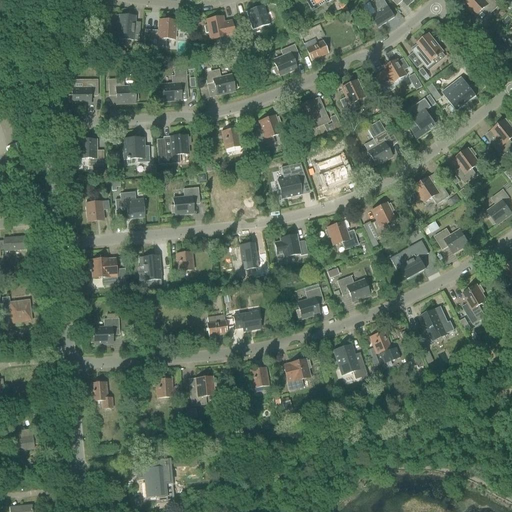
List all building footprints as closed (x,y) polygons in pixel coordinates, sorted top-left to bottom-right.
[(382,0),(374,0),(369,3),(376,14),(371,18),(378,28),(394,18),(382,0)] [(482,0),(466,0),(463,3),(464,5),(462,7),(467,12),(469,10),(476,17),(482,11),(488,16),(498,7),(491,0),(482,0)] [(263,7),(245,13),(252,31),(269,25),(263,7)] [(502,10),(498,14),(502,18),(506,14),(502,10)] [(119,16),(117,40),(139,42),(140,24),(134,24),(135,17),(119,16)] [(511,21),(508,17),(502,23),(507,28),(511,22),(511,21)] [(231,22),(223,24),(222,18),(206,21),(207,26),(203,27),(205,34),(209,33),(210,41),(221,38),(223,46),(235,44),(231,22)] [(145,31),(143,58),(149,58),(150,58),(151,47),(158,47),(164,48),(165,40),(174,40),(174,31),(177,32),(178,24),(175,24),(175,22),(166,22),(159,21),(159,23),(158,32),(151,32),(145,31)] [(411,51),(426,70),(434,64),(432,61),(435,59),(436,60),(438,58),(437,58),(443,53),(438,47),(438,46),(434,41),(433,41),(428,35),(417,44),(418,46),(411,51)] [(259,41),(247,45),(249,51),(262,47),(259,41)] [(305,49),(306,52),(310,61),(327,54),(321,42),(305,49)] [(296,70),(293,63),(299,60),(293,46),(280,52),(283,58),(272,62),(275,68),(272,70),(275,76),(278,75),(279,77),(296,70)] [(158,59),(158,47),(151,47),(150,58),(158,59)] [(376,75),(369,79),(374,88),(381,84),(383,86),(392,81),(392,83),(406,75),(403,72),(409,69),(406,63),(401,67),(397,60),(383,67),(385,70),(376,75)] [(422,69),(418,72),(426,82),(430,79),(422,69)] [(218,96),(234,92),(233,91),(236,90),(235,83),(232,84),(230,77),(220,79),(218,71),(204,74),(207,89),(214,88),(215,90),(216,96),(218,96)] [(161,94),(158,94),(159,101),(162,101),(162,103),(180,101),(180,92),(187,92),(185,77),(185,72),(174,73),(174,78),(171,78),(172,86),(161,87),(161,94)] [(88,106),(90,106),(90,99),(90,97),(97,97),(96,81),(82,82),(82,89),(71,90),(71,97),(68,97),(68,104),(71,104),(71,106),(88,106)] [(116,105),(118,105),(134,104),(134,102),(137,102),(137,95),(134,95),(134,88),(123,89),(122,81),(108,81),(109,96),(116,96),(116,105)] [(341,89),(342,91),(346,99),(339,102),(346,115),(359,109),(355,102),(364,98),(360,90),(362,89),(359,82),(357,84),(356,82),(341,89)] [(456,112),(476,97),(464,83),(452,92),(449,88),(448,87),(441,93),(456,112)] [(432,85),(427,89),(433,99),(439,95),(432,85)] [(214,88),(207,89),(209,98),(216,96),(214,88)] [(424,99),(406,112),(412,121),(413,120),(417,127),(411,132),(414,137),(413,137),(416,141),(437,127),(436,127),(431,120),(426,112),(431,108),(424,99)] [(312,102),(305,105),(297,108),(297,110),(295,111),(298,118),(300,117),(304,125),(312,122),(315,129),(328,123),(322,109),(316,112),(312,104),(312,102)] [(259,123),(259,125),(262,133),(256,135),(260,150),(274,145),(271,138),(280,135),(277,126),(280,125),(277,118),(275,119),(274,117),(259,123)] [(330,119),(335,131),(340,129),(334,117),(330,119)] [(499,140),(493,144),(503,156),(511,148),(511,145),(509,141),(511,138),(511,130),(510,128),(511,126),(511,125),(508,121),(506,123),(504,121),(497,127),(492,131),(493,133),(499,140)] [(391,158),(388,152),(387,150),(393,147),(392,146),(397,143),(389,131),(385,134),(379,122),(366,130),(377,148),(368,153),(371,159),(364,163),(368,169),(374,165),(375,167),(391,158)] [(221,132),(223,142),(224,150),(240,147),(236,129),(221,132)] [(163,141),(156,141),(158,166),(165,165),(179,164),(179,156),(188,155),(187,146),(190,146),(189,139),(186,139),(186,137),(177,138),(174,138),(170,138),(163,139),(163,141)] [(144,147),(143,139),(122,140),(123,160),(136,160),(136,164),(149,164),(148,147),(144,147)] [(95,141),(88,141),(79,141),(79,143),(76,143),(76,151),(79,151),(79,160),(88,160),(88,168),(102,168),(102,152),(95,152),(95,143),(95,141)] [(460,156),(455,160),(456,161),(461,169),(455,173),(464,185),(476,176),(471,170),(478,165),(473,158),(475,156),(471,150),(469,152),(468,150),(460,156)] [(337,155),(314,163),(322,188),(345,180),(345,177),(352,175),(348,162),(340,164),(337,155)] [(207,158),(203,159),(205,172),(205,173),(206,173),(211,172),(215,172),(215,171),(215,170),(215,166),(211,167),(210,165),(207,158)] [(502,160),(498,164),(502,169),(507,165),(502,160)] [(291,178),(276,182),(278,191),(281,191),(283,200),(301,196),(298,185),(305,183),(306,185),(307,185),(300,164),(287,167),(287,168),(289,167),(291,178)] [(434,188),(429,181),(428,179),(415,188),(416,190),(413,191),(417,197),(420,196),(425,203),(432,198),(437,205),(448,197),(440,184),(434,188)] [(119,183),(110,184),(111,192),(116,192),(116,189),(120,188),(119,183)] [(464,189),(459,193),(464,199),(466,198),(469,196),(464,189)] [(192,214),(192,207),(192,205),(199,205),(197,190),(183,191),(184,199),(173,200),(173,207),(170,207),(171,214),(174,214),(174,216),(192,214)] [(511,215),(507,209),(506,208),(511,204),(502,191),(491,200),(496,206),(487,213),(491,218),(489,220),(493,226),(495,224),(497,226),(510,216),(511,215)] [(115,201),(115,211),(120,210),(121,212),(126,211),(127,218),(134,217),(134,220),(143,219),(143,217),(143,212),(146,211),(146,209),(145,200),(135,201),(135,199),(134,193),(120,195),(119,195),(119,198),(120,200),(115,201)] [(108,210),(107,203),(93,204),(93,206),(85,207),(87,223),(103,221),(102,211),(108,210)] [(370,225),(363,228),(372,249),(377,246),(374,239),(376,238),(389,232),(385,225),(394,221),(390,213),(392,212),(389,205),(387,206),(386,205),(377,209),(371,212),(372,214),(376,222),(370,225)] [(435,223),(427,228),(431,234),(439,229),(435,223)] [(342,224),(335,226),(327,229),(327,231),(325,232),(327,239),(330,238),(333,246),(341,243),(344,251),(357,246),(352,232),(346,234),(342,224)] [(448,247),(449,249),(453,255),(454,254),(468,245),(467,243),(470,242),(466,236),(463,237),(460,231),(450,237),(446,230),(434,238),(442,251),(448,247)] [(282,255),(283,259),(299,255),(299,257),(307,256),(304,242),(297,243),(296,236),(279,240),(280,243),(274,244),(276,256),(282,255)] [(0,241),(0,250),(3,251),(3,252),(26,250),(26,257),(33,257),(32,245),(26,245),(25,238),(3,239),(3,242),(0,241)] [(399,255),(396,256),(402,266),(400,267),(400,268),(407,280),(426,270),(420,259),(428,255),(421,242),(398,254),(399,255)] [(242,272),(257,270),(254,244),(238,246),(242,272)] [(175,254),(176,264),(177,272),(192,271),(191,253),(175,254)] [(158,257),(138,258),(139,268),(143,268),(144,283),(153,282),(153,287),(161,286),(158,257)] [(91,263),(88,264),(89,271),(92,271),(92,280),(93,279),(101,279),(102,284),(102,287),(115,286),(116,286),(118,285),(119,285),(120,291),(125,291),(123,270),(115,270),(108,271),(107,262),(107,260),(100,261),(91,261),(91,263)] [(504,279),(506,278),(511,285),(511,286),(511,262),(509,265),(501,270),(502,272),(500,273),(504,279)] [(327,273),(329,279),(339,276),(336,270),(327,273)] [(321,271),(313,273),(315,280),(323,278),(321,271)] [(353,302),(369,297),(368,295),(371,294),(368,287),(365,288),(363,281),(353,285),(350,278),(337,283),(342,297),(348,295),(352,303),(353,302)] [(462,295),(463,297),(468,305),(462,308),(472,326),(485,318),(478,307),(486,302),(481,295),(484,293),(480,287),(477,288),(476,287),(462,295)] [(318,315),(316,308),(316,306),(322,304),(318,290),(305,294),(307,301),(296,304),(298,311),(295,312),(297,319),(300,318),(301,320),(318,315)] [(10,315),(11,319),(11,324),(31,322),(28,302),(9,304),(8,299),(2,299),(4,316),(10,315)] [(448,323),(441,308),(420,319),(432,343),(453,332),(449,323),(448,323)] [(260,330),(258,314),(233,318),(235,330),(242,329),(243,333),(260,330)] [(112,345),(111,338),(111,336),(118,335),(117,315),(106,316),(106,321),(103,321),(104,329),(93,330),(93,337),(90,337),(90,344),(93,344),(94,346),(112,345)] [(207,323),(206,323),(207,326),(208,336),(226,334),(224,322),(224,321),(224,317),(207,319),(207,323)] [(460,322),(464,330),(469,328),(464,320),(460,322)] [(372,347),(375,355),(379,353),(379,354),(382,365),(383,365),(382,363),(397,358),(398,359),(399,359),(395,349),(389,351),(389,350),(389,349),(383,332),(368,338),(372,347)] [(424,344),(418,347),(423,358),(429,355),(424,344)] [(332,352),(341,377),(352,373),(354,381),(367,377),(360,356),(354,358),(350,346),(332,352)] [(484,347),(476,352),(481,361),(489,356),(484,347)] [(420,358),(414,360),(417,369),(423,367),(420,358)] [(305,361),(296,363),(289,365),(291,375),(285,377),(288,392),(302,388),(300,381),(309,378),(307,370),(310,369),(308,362),(305,363),(305,361)] [(249,371),(251,381),(252,389),(267,386),(264,368),(249,371)] [(211,378),(195,380),(196,391),(189,392),(191,407),(205,405),(204,397),(213,396),(212,387),(215,387),(214,380),(211,380),(211,378)] [(155,381),(156,391),(156,399),(172,398),(171,380),(155,381)] [(101,401),(102,410),(112,409),(111,398),(106,398),(105,383),(90,385),(91,402),(101,401)] [(282,404),(284,413),(291,411),(289,402),(283,404),(282,404)] [(10,441),(6,442),(7,451),(11,450),(11,453),(33,449),(33,445),(39,444),(37,432),(31,433),(32,437),(21,438),(20,433),(9,434),(10,441)] [(140,471),(136,471),(136,481),(146,480),(146,483),(144,483),(145,498),(155,497),(165,496),(164,484),(169,484),(168,467),(161,468),(161,461),(145,463),(146,469),(146,470),(140,471)]
